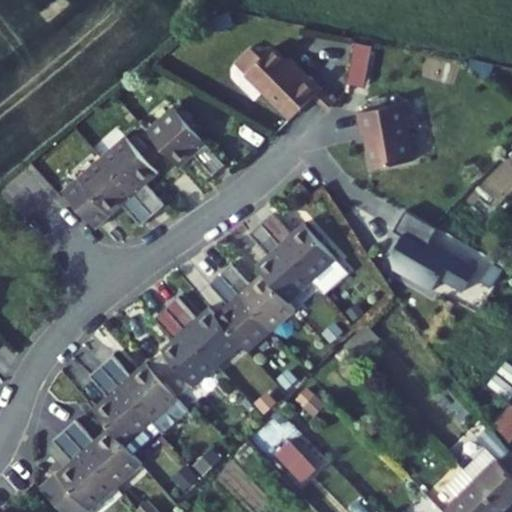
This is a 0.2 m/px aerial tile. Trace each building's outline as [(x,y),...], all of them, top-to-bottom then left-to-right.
[(296,72),(284,60),(262,35),(250,46),(240,34),(223,49),(219,66),(246,96),(255,87),(277,112),(312,80),(301,67),(296,72)] [(356,43),(348,84),(367,87),(374,46),(356,43)] [(296,72),(301,67),(289,55),(284,60),(296,72)] [(388,101),(344,109),(348,131),(352,130),(355,142),(353,142),(358,166),(400,157),(388,101)] [(212,175),(223,165),(172,108),(161,118),(164,121),(150,133),(175,161),(189,149),(194,154),(212,175)] [(164,121),(161,118),(147,130),(150,133),(164,121)] [(105,157),(152,211),(164,201),(145,180),(141,175),(155,163),(128,131),(114,144),(117,147),(105,157)] [(114,144),(102,154),(105,157),(117,147),(114,144)] [(179,166),(194,154),(189,149),(175,161),(179,166)] [(493,204),(511,185),(511,153),(509,151),(474,185),(493,204)] [(102,154),(91,163),(93,167),(105,157),(102,154)] [(141,221),(152,211),(105,157),(93,167),(91,163),(61,189),(98,232),(113,218),(108,212),(104,207),(118,195),(122,200),(141,221)] [(159,168),(155,163),(141,175),(145,180),(159,168)] [(108,212),(122,200),(118,195),(104,207),(108,212)] [(433,223),(400,207),(390,226),(399,231),(386,253),(390,264),(429,289),(436,276),(461,290),(473,265),(425,238),(433,223)] [(273,208),(262,218),(309,272),(312,275),(319,284),(337,267),(340,270),(347,264),(310,221),(296,234),(291,229),(273,208)] [(306,217),(291,229),(296,234),(310,221),(306,217)] [(309,272),(262,218),(250,228),(269,249),(273,254),(261,265),(264,268),(269,273),(288,296),(301,285),(298,282),(309,272)] [(273,254),(269,249),(256,260),(261,265),(273,254)] [(235,257),(223,267),(272,325),(284,315),(281,312),(293,302),(288,296),(269,273),(257,283),(253,278),(235,257)] [(272,325),(223,267),(211,277),(230,298),(234,303),(221,315),(241,338),(243,341),(245,343),(258,332),(261,335),(272,325)] [(264,268),(253,278),(257,283),(269,273),(264,268)] [(312,275),(309,272),(298,282),(301,285),(312,275)] [(179,293),(168,303),(219,363),(231,353),(228,349),(241,338),(221,315),(220,313),(216,310),(215,308),(202,319),(198,314),(179,293)] [(234,303),(230,298),(216,310),(220,313),(221,315),(234,303)] [(293,302),(281,312),(284,315),(296,305),(293,302)] [(219,363),(168,303),(156,313),(175,334),(179,339),(164,351),(168,355),(155,367),(179,395),(192,383),(191,381),(205,369),(208,373),(219,363)] [(211,303),(198,314),(202,319),(215,308),(211,303)] [(258,332),(245,343),(248,346),(261,335),(258,332)] [(179,339),(175,334),(160,346),(164,351),(179,339)] [(241,338),(228,349),(231,353),(243,341),(241,338)] [(149,359),(134,372),(138,377),(153,364),(149,359)] [(155,420),(104,361),(92,371),(110,392),(115,397),(100,410),(115,428),(119,433),(126,440),(141,428),(144,430),(155,420)] [(208,373),(205,369),(191,381),(192,383),(194,385),(208,373)] [(115,397),(110,392),(96,405),(100,410),(115,397)] [(179,395),(164,408),(167,411),(181,398),(179,395)] [(511,404),(511,405),(491,422),(510,443),(511,441),(511,404)] [(69,429),(120,489),(132,480),(129,477),(145,463),(128,444),(126,440),(119,433),(103,446),(99,441),(81,419),(69,429)] [(115,428),(99,441),(103,446),(119,433),(115,428)] [(126,440),(128,444),(144,430),(141,428),(126,440)] [(120,489),(69,429),(58,439),(76,460),(80,465),(65,478),(61,473),(46,485),(69,511),(93,511),(94,511),(91,508),(106,496),(108,499),(120,489)] [(511,457),(504,450),(477,477),(505,505),(511,497),(511,457)] [(80,465),(76,460),(61,473),(65,478),(80,465)] [(145,463),(129,477),(132,480),(147,467),(145,463)] [(446,507),(451,511),(497,511),(505,505),(477,477),(446,507)] [(106,496),(91,508),(94,511),(108,499),(106,496)] [(136,509),(138,511),(153,511),(144,502),(136,509)]
